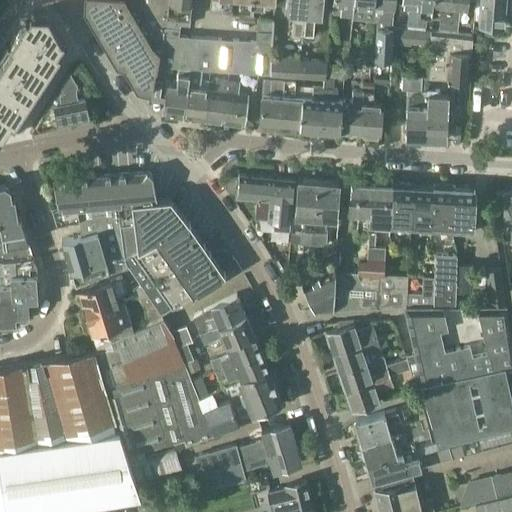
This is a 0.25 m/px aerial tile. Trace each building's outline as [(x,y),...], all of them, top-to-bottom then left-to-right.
[(151,91),(151,89),(153,89),(154,82),(158,65),(165,25),(168,0),(85,0),(85,8),(117,63),(124,65),(137,87),(151,91)] [(192,0),(168,0),(165,25),(189,28),(192,0)] [(231,0),(212,0),(211,10),(231,12),(231,0)] [(251,0),(250,10),(263,11),(264,1),(275,2),(274,0),(251,0)] [(303,35),(303,30),(306,0),(286,0),(285,11),(294,12),(292,36),(303,38),(303,35)] [(306,0),(303,30),(303,35),(315,36),(317,15),(325,15),(326,0),(306,0)] [(353,16),(354,0),(333,0),(333,2),(342,3),(341,15),(353,16)] [(354,0),(353,16),(374,18),(375,0),(354,0)] [(375,0),(374,18),(377,18),(374,58),(390,59),(393,26),(392,20),(394,0),(375,0)] [(407,23),(417,24),(419,0),(402,0),(402,3),(409,3),(407,23)] [(426,18),(433,19),(435,0),(419,0),(417,24),(426,25),(426,18)] [(449,27),(451,0),(435,0),(433,19),(441,20),(440,26),(449,27)] [(451,0),(449,27),(458,28),(460,9),(467,10),(467,0),(451,0)] [(505,0),(479,0),(478,21),(501,22),(504,19),(505,0)] [(22,29),(39,39),(54,49),(61,38),(51,20),(47,12),(33,12),(32,14),(31,14),(28,18),(25,17),(20,26),(21,27),(23,28),(22,29)] [(257,42),(255,73),(270,74),(270,73),(302,75),(303,58),(271,57),(272,48),(274,19),(257,18),(256,42),(257,42)] [(158,65),(190,68),(193,36),(188,36),(189,28),(165,25),(158,65)] [(411,41),(431,43),(432,34),(432,30),(394,26),(393,43),(410,45),(411,41)] [(9,44),(27,57),(49,70),(60,53),(39,39),(22,29),(23,28),(21,27),(9,44)] [(429,78),(448,80),(469,81),(473,37),(432,34),(431,43),(429,78)] [(212,69),(215,38),(193,36),(190,68),(212,69)] [(212,69),(233,71),(236,40),(215,38),(212,69)] [(233,71),(255,73),(257,42),(256,42),(236,40),(233,71)] [(0,53),(0,64),(16,75),(37,88),(49,70),(27,57),(9,44),(7,43),(0,53)] [(347,62),(360,62),(366,62),(367,51),(345,50),(344,62),(347,62)] [(326,59),(303,58),(302,75),(325,77),(326,59)] [(327,62),(326,76),(343,77),(344,63),(327,62)] [(360,62),(347,62),(347,76),(359,76),(360,62)] [(392,63),(382,63),(381,73),(391,73),(392,63)] [(0,89),(4,92),(25,106),(37,88),(16,75),(0,64),(0,89)] [(70,72),(48,107),(55,109),(59,124),(89,118),(84,98),(77,99),(75,89),(77,85),(70,72)] [(163,111),(183,113),(189,74),(177,72),(175,83),(167,82),(163,111)] [(203,116),(207,88),(199,87),(201,75),(189,74),(183,113),(203,116)] [(271,93),(263,92),(260,124),(280,126),(284,78),(272,77),(271,93)] [(280,126),(287,126),(300,127),(302,95),(293,94),(294,79),(284,78),(280,126)] [(407,104),(406,136),(426,137),(428,93),(429,91),(429,89),(429,88),(429,78),(422,78),(422,91),(408,90),(407,104)] [(203,116),(222,119),(227,80),(216,79),(215,88),(207,88),(203,116)] [(245,104),(247,95),(247,92),(238,91),(239,81),(227,80),(222,119),(243,121),(245,104)] [(159,102),(159,99),(162,85),(154,84),(151,101),(159,102)] [(302,95),(300,127),(320,129),(324,87),(312,86),(312,96),(302,95)] [(324,87),(320,129),(339,131),(342,99),(332,98),(333,88),(324,87)] [(426,137),(432,138),(433,139),(443,140),(444,138),(446,138),(446,133),(447,119),(449,119),(453,118),(453,111),(449,109),(447,109),(448,95),(448,94),(440,94),(440,88),(429,88),(429,89),(429,91),(428,93),(426,137)] [(0,113),(11,121),(14,123),(25,106),(4,92),(0,89),(0,113)] [(360,132),(364,90),(352,89),(351,100),(342,99),(339,131),(360,132)] [(379,134),(382,102),(372,101),(373,91),(364,90),(360,132),(379,134)] [(0,138),(11,121),(0,113),(0,138)] [(126,261),(128,265),(190,222),(170,197),(169,197),(156,198),(152,176),(153,175),(147,169),(146,171),(116,173),(126,261)] [(79,220),(80,234),(99,230),(111,271),(128,265),(126,261),(116,173),(91,175),(88,172),(82,173),(79,177),(76,177),(81,220),(79,220)] [(289,229),(290,218),(294,178),(239,173),(237,195),(257,197),(255,217),(275,218),(273,236),(288,237),(289,229)] [(81,220),(76,177),(54,179),(59,205),(51,206),(56,223),(68,223),(68,220),(79,220),(81,220)] [(290,243),(309,244),(310,230),(314,230),(318,180),(298,178),(296,215),(302,215),(300,234),(291,233),(290,243)] [(338,182),(318,180),(314,230),(310,230),(309,244),(308,249),(320,250),(323,258),(336,252),(336,245),(326,248),(327,226),(335,227),(338,182)] [(370,228),(373,184),(352,183),(352,181),(351,181),(349,212),(357,212),(356,230),(356,245),(358,258),(358,271),(335,269),(335,308),(391,306),(393,274),(390,274),(384,273),(366,273),(368,245),(369,228),(370,228)] [(390,230),(391,216),(393,182),(375,181),(373,182),(373,184),(370,228),(390,230)] [(398,230),(410,230),(413,183),(393,182),(391,216),(398,216),(398,230)] [(0,222),(6,257),(33,254),(20,214),(17,214),(14,197),(11,197),(9,187),(4,183),(4,184),(0,184),(0,222)] [(432,217),(434,184),(413,183),(410,230),(410,236),(421,236),(421,231),(430,231),(431,231),(432,217)] [(431,231),(451,232),(454,185),(434,184),(432,217),(431,231)] [(474,218),(475,188),(470,188),(468,186),(454,185),(451,232),(473,234),(474,218)] [(511,191),(496,190),(495,207),(508,207),(506,225),(510,226),(509,244),(511,244),(511,191)] [(128,265),(140,284),(145,292),(207,247),(190,222),(128,265)] [(80,234),(62,239),(75,284),(111,271),(99,230),(80,234)] [(384,273),(384,260),(384,246),(368,245),(366,273),(384,273)] [(207,247),(145,292),(161,315),(194,295),(225,273),(207,247)] [(317,309),(335,308),(335,269),(336,252),(323,258),(297,270),(304,283),(317,309)] [(434,253),(433,277),(433,291),(457,291),(459,255),(434,253)] [(3,261),(5,283),(13,283),(14,313),(29,312),(28,298),(36,297),(35,278),(38,273),(34,258),(3,261)] [(0,325),(15,324),(14,313),(13,283),(5,283),(3,261),(0,260),(0,283),(0,285),(0,284),(0,325)] [(491,302),(505,300),(499,266),(486,268),(491,302)] [(407,275),(393,274),(391,306),(405,305),(406,305),(406,292),(407,275)] [(78,289),(85,311),(124,300),(121,291),(126,289),(121,276),(78,289)] [(406,305),(433,304),(433,291),(433,277),(421,277),(420,293),(406,292),(406,305)] [(145,292),(140,284),(130,291),(143,310),(144,325),(133,332),(131,325),(93,337),(97,349),(96,350),(121,430),(131,461),(197,440),(214,434),(199,398),(192,379),(189,373),(185,361),(178,346),(171,330),(161,315),(145,292)] [(199,333),(217,325),(245,312),(237,293),(210,304),(192,314),(199,333)] [(85,311),(93,337),(131,325),(124,300),(85,311)] [(459,372),(511,361),(511,347),(505,305),(433,306),(433,304),(406,305),(405,305),(416,352),(417,352),(425,381),(459,372)] [(221,335),(225,343),(253,331),(245,312),(217,325),(199,333),(203,342),(221,335)] [(326,331),(333,352),(377,337),(371,320),(354,322),(326,331)] [(171,330),(178,346),(187,342),(192,340),(186,324),(171,330)] [(213,369),(260,349),(253,331),(225,343),(228,351),(210,359),(213,369)] [(333,352),(339,371),(366,361),(364,354),(380,348),(377,337),(333,352)] [(193,358),(187,342),(178,346),(185,361),(193,358)] [(260,349),(213,369),(218,380),(236,372),(239,380),(267,368),(268,369),(269,369),(260,349)] [(67,354),(0,365),(0,447),(121,430),(96,350),(67,354)] [(419,382),(425,381),(417,352),(416,352),(405,355),(406,358),(410,369),(413,384),(419,382)] [(366,361),(339,371),(345,389),(390,375),(410,369),(406,358),(388,364),(385,355),(366,361)] [(195,357),(193,358),(185,361),(189,373),(200,369),(195,357)] [(437,442),(477,431),(509,423),(511,421),(511,361),(459,372),(425,381),(419,382),(437,442)] [(247,400),(252,413),(281,401),(274,382),(275,382),(277,378),(274,372),(270,370),(269,371),(269,369),(268,369),(267,368),(239,380),(246,396),(242,397),(243,402),(247,400)] [(192,379),(199,398),(209,393),(205,383),(201,375),(192,379)] [(390,375),(345,389),(352,408),(379,399),(377,392),(393,387),(390,375)] [(217,390),(209,393),(199,398),(214,434),(197,440),(199,444),(226,435),(225,431),(238,426),(228,400),(221,402),(217,390)] [(359,434),(361,441),(404,429),(405,433),(427,427),(422,411),(417,412),(419,419),(401,424),(396,408),(355,419),(356,422),(353,425),(356,433),(359,434)] [(289,421),(261,429),(264,438),(250,442),(240,450),(242,457),(239,457),(235,442),(194,455),(204,487),(245,478),(240,461),(256,457),(255,452),(287,443),(295,441),(289,421)] [(511,438),(511,435),(509,423),(477,431),(481,446),(511,438)] [(404,429),(361,441),(363,447),(361,450),(363,459),(367,459),(367,461),(396,453),(396,454),(415,448),(413,441),(430,435),(427,427),(405,433),(404,429)] [(0,511),(20,511),(140,495),(130,462),(131,461),(121,430),(0,447),(0,511)] [(295,441),(287,443),(255,452),(256,457),(240,461),(245,478),(255,476),(252,467),(270,462),(273,469),(301,460),(295,441)] [(415,448),(396,454),(396,453),(367,461),(368,463),(366,466),(368,471),(371,472),(372,479),(453,457),(450,446),(418,455),(415,448)] [(138,484),(182,471),(176,451),(132,465),(138,484)] [(473,502),(511,492),(511,467),(468,478),(460,499),(461,505),(473,502)] [(314,511),(306,479),(285,484),(286,487),(267,492),(271,511),(314,511)] [(414,481),(401,483),(375,490),(380,511),(423,511),(434,510),(431,497),(419,500),(414,481)] [(511,511),(511,492),(473,502),(475,511),(511,511)] [(173,511),(169,497),(146,503),(148,511),(173,511)] [(44,511),(107,511),(106,503),(44,511)]
